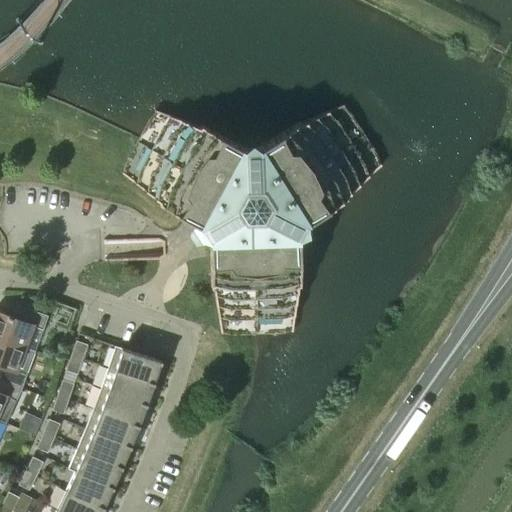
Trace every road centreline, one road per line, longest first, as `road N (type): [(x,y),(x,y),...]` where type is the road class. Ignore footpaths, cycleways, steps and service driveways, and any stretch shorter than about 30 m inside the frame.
road 1 (residential): [(124,511),(192,334),(66,290),(0,281)]
road 2 (secondary): [(341,511),(511,269)]
